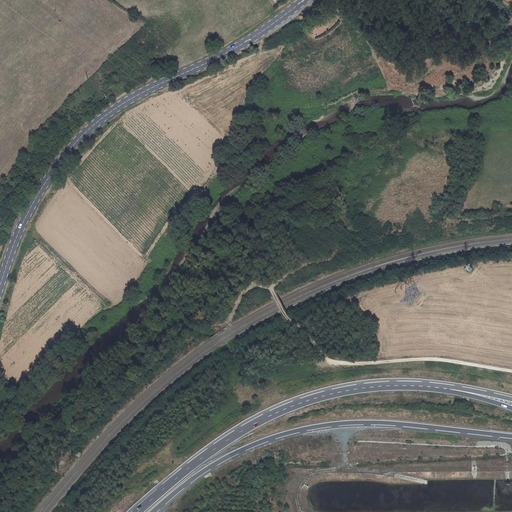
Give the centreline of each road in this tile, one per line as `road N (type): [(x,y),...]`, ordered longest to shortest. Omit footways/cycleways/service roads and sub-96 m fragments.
road 1 (primary): [(302,0),(225,53),(93,124),(40,187),(0,286)]
road 2 (motorway): [(152,511),(219,461),(306,429),(380,422),(511,437)]
road 3 (motorway): [(453,390),(398,385),(316,397),(212,449),(138,511)]
road 4 (track): [(511,370),(436,359),(329,361),(271,289),(259,285),(213,325)]
